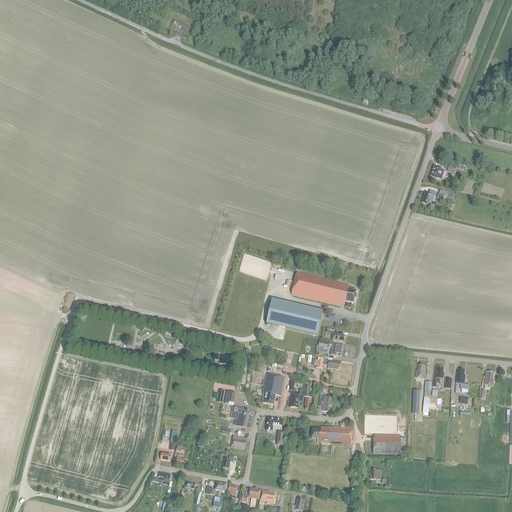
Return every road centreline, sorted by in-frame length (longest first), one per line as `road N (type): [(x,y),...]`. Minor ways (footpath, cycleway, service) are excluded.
road 1 (unclassified): [(15,511),(21,490),(123,510),(158,468),(245,483)]
road 2 (unclassified): [(363,351),(443,124)]
road 3 (unclassified): [(245,483),(259,410),(330,420),(348,414)]
road 4 (unclassified): [(511,364),(363,351)]
road 5 (tertiary): [(443,124),(489,0)]
